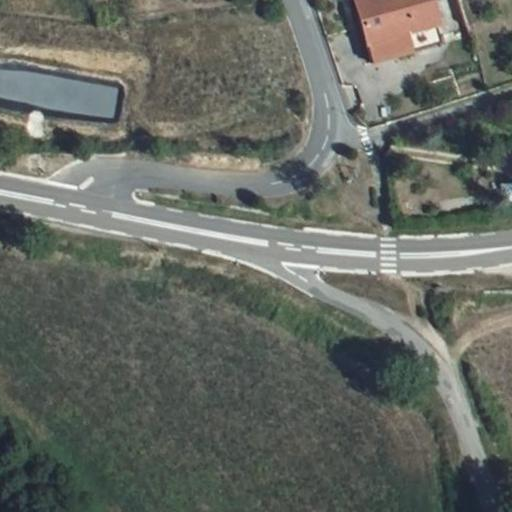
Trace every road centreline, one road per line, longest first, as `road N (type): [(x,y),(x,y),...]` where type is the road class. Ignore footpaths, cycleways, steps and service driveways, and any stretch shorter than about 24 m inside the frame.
road 1 (unclassified): [(494,511),(449,388),(422,349),(306,283),(281,264),(284,245)]
road 2 (residential): [(332,131),(324,156),(281,182),(101,173),(76,206)]
road 3 (secondary): [(511,246),(387,255),(284,245)]
road 4 (secondary): [(284,245),(76,206)]
road 5 (residential): [(332,131),(376,139),(511,93)]
road 6 (residential): [(296,0),(332,131)]
